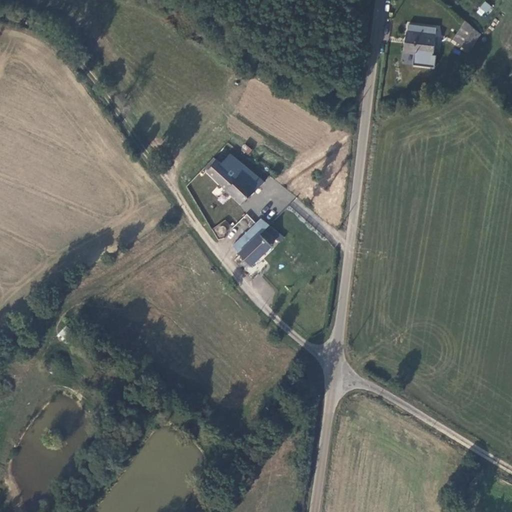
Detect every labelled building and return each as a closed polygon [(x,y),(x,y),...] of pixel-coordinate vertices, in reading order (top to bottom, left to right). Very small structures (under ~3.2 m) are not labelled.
[(485,1),(475,11),(482,17),(492,8),(485,1)] [(431,26),(403,25),(401,53),(430,54),(431,26)] [(465,50),(479,32),(472,28),(459,46),(465,50)] [(239,201),(253,185),(256,182),(222,152),(215,160),(212,158),(202,169),(239,201)] [(256,231),(266,221),(257,214),(229,244),(249,263),(268,244),(256,231)]
